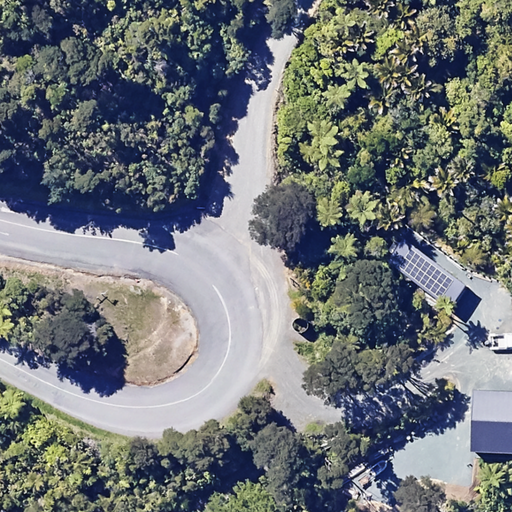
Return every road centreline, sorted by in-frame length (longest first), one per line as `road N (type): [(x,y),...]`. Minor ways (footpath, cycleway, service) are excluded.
road 1 (tertiary): [(199,266),(218,290),(231,334),(215,380),(188,399),(115,405),(0,358)]
road 2 (unclassified): [(199,266),(245,183),(252,109),(270,52),(300,0)]
road 3 (tertiary): [(0,219),(167,248),(199,266)]
